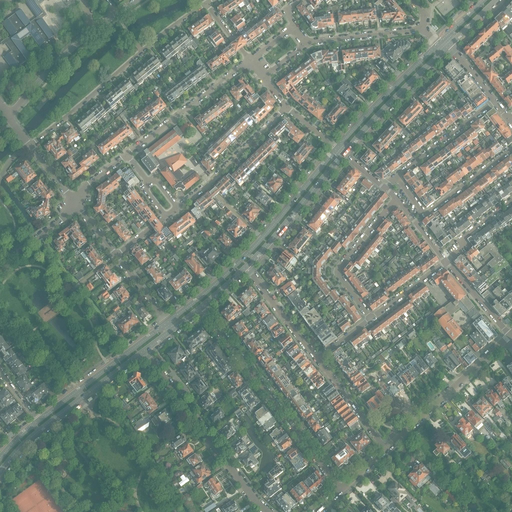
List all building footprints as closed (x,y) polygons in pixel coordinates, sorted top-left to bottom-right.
[(39,5),(46,0),(24,0),(37,18),(30,23),(21,10),(2,24),(11,37),(8,39),(8,38),(4,41),(12,52),(4,58),(13,71),(32,57),(20,41),(30,34),(40,47),(42,45),(44,49),(44,50),(51,51),(51,50),(55,47),(56,47),(57,41),(56,41),(53,37),(55,36),(55,35),(54,35),(42,19),(45,16),(46,14),(39,5)] [(233,9),(238,6),(233,0),(230,0),(230,1),(228,2),(233,9)] [(274,6),(278,4),(274,0),(268,0),(268,1),(272,7),(274,9),(276,8),(274,6)] [(315,7),(319,4),(315,0),(309,0),(309,1),(312,5),(310,6),(313,9),(313,10),(316,8),(315,7)] [(390,0),(386,3),(388,6),(389,7),(387,9),(387,10),(389,12),(391,10),(396,6),(397,5),(392,0),(390,0)] [(233,9),(228,2),(226,4),(225,4),(224,4),(223,5),(222,6),(228,13),(233,9)] [(377,6),(374,4),(373,4),(374,10),(368,11),(369,21),(370,21),(371,22),(373,21),(376,20),(376,19),(376,18),(375,17),(376,17),(376,16),(375,16),(375,14),(378,14),(377,6)] [(302,5),(301,5),(300,5),(297,7),(298,8),(297,9),(298,10),(299,12),(300,12),(303,17),(308,13),(310,11),(313,9),(310,6),(310,5),(307,7),(307,8),(305,9),(302,5)] [(339,10),(337,10),(337,5),(334,6),(334,7),(335,12),(337,12),(339,23),(339,24),(339,25),(342,24),(342,25),(344,25),(344,24),(345,24),(344,13),(340,14),(340,12),(340,11),(339,11),(339,10)] [(511,6),(511,5),(510,6),(506,10),(502,14),(509,22),(511,24),(511,6)] [(228,13),(222,6),(220,7),(219,7),(218,8),(218,9),(219,12),(218,12),(220,15),(221,14),(222,16),(226,14),(226,15),(228,13)] [(381,8),(377,6),(378,14),(381,14),(382,21),(390,20),(389,12),(387,10),(386,10),(387,13),(382,14),(381,8)] [(399,10),(396,6),(391,10),(394,13),(395,16),(396,15),(405,19),(405,18),(406,17),(405,16),(405,15),(400,9),(399,10)] [(276,8),(274,9),(272,7),(269,10),(277,20),(282,17),(276,8)] [(269,10),(268,9),(267,11),(269,13),(269,14),(266,16),(266,17),(272,24),(277,20),(269,10)] [(395,16),(394,13),(391,10),(389,12),(390,20),(392,20),(392,22),(394,21),(394,22),(402,21),(402,20),(404,20),(405,19),(396,15),(395,16)] [(308,13),(303,17),(307,21),(307,22),(309,24),(311,27),(315,24),(314,20),(313,20),(311,16),(313,15),(310,11),(309,12),(308,13)] [(509,22),(502,14),(494,21),(500,28),(502,31),(504,29),(509,24),(510,25),(511,24),(509,22)] [(233,26),(241,20),(237,15),(235,16),(230,20),(231,22),(230,23),(233,26)] [(211,18),(210,18),(208,16),(207,16),(206,17),(205,18),(203,19),(209,27),(214,23),(212,21),(213,21),(211,18)] [(267,28),(272,24),(266,17),(265,18),(261,21),(267,28)] [(204,30),(209,27),(203,19),(201,21),(201,20),(199,21),(199,22),(198,23),(204,30)] [(317,29),(321,29),(320,19),(314,20),(315,24),(311,27),(311,28),(312,30),(315,30),(317,30),(317,29)] [(241,20),(233,26),(235,29),(236,28),(238,30),(241,28),(245,25),(244,23),(243,23),(241,20)] [(262,33),(267,28),(261,21),(256,25),(262,33)] [(487,40),(500,28),(494,21),(493,21),(492,23),(492,24),(483,32),(482,31),(481,32),(481,34),(487,40)] [(201,33),(204,30),(198,23),(197,23),(196,24),(196,25),(193,26),(199,34),(201,33)] [(256,37),(262,33),(256,25),(251,29),(256,37)] [(194,37),(199,34),(193,26),(192,27),(191,27),(190,28),(189,29),(188,30),(194,37)] [(244,31),(251,41),(256,37),(251,29),(249,27),(244,31)] [(251,41),(244,31),(240,34),(242,36),(238,39),(244,46),(251,41)] [(208,37),(206,38),(211,43),(220,36),(218,33),(216,33),(215,32),(213,33),(211,34),(210,35),(208,37)] [(181,34),(178,36),(179,37),(178,37),(186,46),(187,48),(190,46),(191,47),(192,45),(195,49),(197,48),(197,47),(198,47),(197,46),(192,40),(190,37),(188,35),(186,37),(183,33),(181,35),(181,34)] [(474,53),(487,40),(481,34),(480,34),(479,35),(479,36),(470,44),(469,44),(468,45),(468,46),(474,53)] [(222,40),(223,39),(220,36),(211,43),(215,48),(221,43),(223,42),(222,40)] [(176,38),(173,40),(174,41),(181,50),(183,52),(187,48),(186,46),(178,37),(177,38),(176,39),(176,38)] [(233,43),(232,44),(234,46),(234,47),(236,49),(237,51),(238,51),(239,51),(239,50),(242,48),(242,47),(243,47),(244,46),(242,44),(240,42),(239,40),(238,39),(237,40),(233,43)] [(393,39),(391,41),(395,44),(394,45),(403,54),(403,53),(404,53),(411,47),(410,46),(412,44),(409,41),(407,43),(407,42),(406,41),(405,42),(404,42),(403,43),(402,42),(401,42),(400,43),(399,42),(398,43),(397,42),(393,39)] [(169,45),(176,54),(179,51),(181,54),(181,53),(183,52),(181,50),(174,41),(173,41),(172,42),(171,42),(169,44),(169,45)] [(232,44),(226,49),(232,57),(236,54),(236,53),(237,52),(238,51),(237,51),(236,49),(234,47),(234,46),(232,44)] [(172,57),(176,54),(169,45),(167,46),(164,48),(165,48),(164,48),(172,57)] [(403,54),(394,45),(391,47),(390,46),(389,46),(388,47),(399,58),(400,57),(403,54)] [(383,50),(382,50),(383,58),(387,62),(388,61),(389,62),(390,61),(393,63),(395,61),(396,61),(399,58),(388,47),(387,46),(383,50)] [(471,60),(472,60),(474,58),(472,55),(474,53),(468,46),(468,47),(467,47),(466,48),(466,49),(463,51),(465,53),(465,55),(466,56),(467,56),(469,58),(470,58),(471,60)] [(502,52),(503,53),(503,49),(502,49),(499,46),(494,50),(495,51),(498,55),(502,52)] [(504,49),(503,49),(503,53),(504,53),(507,56),(511,53),(511,52),(508,47),(504,49)] [(164,48),(164,49),(164,48),(161,50),(162,51),(160,52),(165,58),(162,60),(167,66),(170,64),(170,60),(169,59),(172,57),(164,48)] [(379,48),(377,48),(376,48),(373,48),(373,49),(372,49),(374,60),(374,58),(380,58),(380,59),(383,58),(382,54),(382,50),(379,51),(379,48)] [(227,61),(232,57),(226,49),(222,52),(220,50),(219,50),(223,55),(227,61)] [(499,57),(498,55),(495,51),(491,54),(495,60),(499,57)] [(321,52),(320,52),(319,52),(315,53),(317,58),(314,59),(317,66),(316,65),(322,62),(323,64),(325,63),(323,52),(321,52)] [(314,59),(317,58),(315,53),(312,55),(310,56),(311,56),(310,57),(311,58),(306,62),(313,72),(316,69),(317,70),(319,68),(317,66),(314,59)] [(492,63),(495,60),(491,54),(487,57),(489,61),(487,62),(490,66),(492,64),(492,63)] [(224,66),(229,62),(227,61),(223,55),(218,59),(217,57),(216,57),(223,64),(224,66)] [(152,58),(149,60),(150,60),(150,61),(157,69),(159,68),(160,69),(162,67),(163,68),(164,70),(167,68),(167,67),(167,66),(162,61),(161,61),(159,63),(154,57),(152,58)] [(220,67),(223,64),(216,57),(212,60),(217,68),(219,66),(220,67)] [(384,64),(387,62),(383,58),(380,59),(380,60),(382,61),(380,63),(379,62),(377,64),(378,65),(374,69),(377,72),(378,72),(381,70),(383,73),(384,71),(385,72),(387,70),(387,69),(388,68),(384,64)] [(477,66),(482,62),(479,58),(476,60),(474,58),(472,60),(473,61),(477,66)] [(147,63),(145,64),(152,73),(153,74),(155,73),(154,72),(157,70),(157,69),(150,61),(149,61),(149,60),(146,62),(147,63)] [(213,71),(217,68),(212,60),(207,64),(213,71)] [(198,68),(196,70),(202,79),(208,75),(203,69),(205,68),(205,67),(203,64),(203,65),(201,62),(200,61),(197,62),(197,63),(197,64),(197,65),(198,67),(197,67),(198,68)] [(308,75),(313,72),(306,62),(303,64),(304,65),(301,66),(308,75)] [(444,71),(453,80),(462,72),(453,62),(452,62),(444,69),(444,71)] [(480,70),(485,66),(482,62),(477,66),(480,70)] [(142,67),(140,68),(148,77),(152,73),(145,64),(145,65),(144,64),(142,66),(142,67)] [(303,79),(308,75),(301,66),(300,67),(296,70),(303,79)] [(364,76),(363,76),(372,84),(372,83),(374,83),(375,82),(375,80),(378,78),(372,72),(371,71),(373,69),(372,68),(368,66),(364,68),(368,71),(367,73),(368,74),(365,77),(364,76)] [(483,75),(489,70),(485,66),(480,70),(483,75)] [(140,68),(137,70),(138,70),(136,72),(143,81),(148,77),(140,68)] [(489,70),(483,75),(484,76),(485,77),(486,79),(494,73),(493,71),(492,70),(491,69),(489,70)] [(198,82),(202,79),(196,70),(191,74),(198,82)] [(298,83),(303,79),(296,70),(293,72),(294,72),(292,74),(298,83)] [(198,82),(191,74),(189,71),(185,75),(187,77),(193,86),(198,82)] [(136,72),(135,72),(133,74),(131,76),(136,82),(134,84),(138,89),(140,87),(139,85),(141,84),(144,82),(143,81),(136,72)] [(466,75),(462,72),(453,80),(451,82),(451,83),(453,85),(455,83),(456,83),(458,81),(466,75)] [(490,83),(497,77),(496,75),(494,73),(486,79),(488,81),(490,83)] [(294,86),(298,83),(292,74),(290,75),(290,74),(286,77),(293,86),(294,85),(294,86)] [(461,86),(469,80),(466,75),(458,81),(461,86)] [(507,84),(511,81),(507,75),(503,78),(507,84)] [(369,87),(372,84),(363,76),(361,79),(362,80),(359,83),(367,90),(369,88),(369,87)] [(189,89),(193,86),(187,77),(185,78),(182,81),(189,89)] [(294,85),(293,86),(286,77),(283,79),(284,80),(282,81),(290,92),(294,89),(292,87),(294,86),(294,85)] [(439,78),(436,81),(445,90),(448,87),(451,88),(451,87),(454,91),(455,91),(457,90),(457,89),(453,85),(451,83),(447,79),(446,80),(444,78),(443,79),(442,77),(440,78),(439,78)] [(239,86),(235,89),(240,95),(244,92),(243,91),(248,87),(247,87),(248,85),(246,83),(245,84),(242,79),(241,80),(240,79),(239,80),(239,81),(238,82),(239,83),(238,84),(239,86)] [(495,79),(490,83),(491,84),(493,87),(498,82),(495,79)] [(134,84),(132,86),(127,80),(124,82),(124,81),(122,83),(122,84),(129,93),(130,93),(132,91),(134,89),(136,91),(138,89),(134,84)] [(350,88),(345,83),(341,80),(339,81),(342,84),(341,84),(343,86),(338,92),(337,92),(337,93),(338,93),(345,99),(344,99),(347,102),(347,101),(351,105),(354,102),(355,103),(358,100),(352,94),(351,94),(350,93),(351,93),(348,90),(350,88)] [(470,80),(469,80),(461,86),(460,87),(465,93),(466,92),(474,86),(471,82),(471,81),(470,80)] [(184,93),(189,89),(182,81),(177,84),(184,93)] [(294,89),(290,92),(282,81),(277,85),(279,88),(278,88),(279,89),(278,89),(281,93),(282,92),(282,93),(282,92),(284,95),(288,92),(291,96),(296,92),(294,89)] [(353,87),(352,86),(348,81),(345,83),(350,88),(351,89),(353,87)] [(434,84),(433,86),(440,94),(445,90),(436,81),(434,83),(434,84)] [(496,91),(502,86),(498,82),(493,87),(496,91)] [(365,93),(367,90),(359,83),(354,88),(362,95),(363,93),(365,93)] [(125,96),(129,93),(122,84),(120,85),(117,87),(118,87),(117,88),(125,96)] [(173,85),(172,86),(171,84),(170,85),(173,88),(179,97),(184,93),(177,84),(174,87),(173,85)] [(166,87),(167,87),(165,85),(164,86),(168,92),(175,100),(179,97),(173,88),(170,90),(168,89),(166,87)] [(440,94),(433,86),(432,87),(430,87),(428,89),(428,90),(435,97),(438,94),(441,97),(442,96),(440,94)] [(476,87),(475,87),(474,86),(466,92),(469,96),(478,90),(477,90),(477,89),(476,87)] [(506,91),(505,91),(502,86),(496,91),(500,96),(502,94),(504,92),(506,91)] [(248,87),(243,91),(244,92),(246,94),(246,95),(244,97),(247,101),(254,96),(254,95),(252,93),(251,93),(250,92),(251,91),(250,91),(248,87)] [(120,100),(125,96),(117,88),(115,89),(112,91),(113,91),(113,92),(120,100)] [(235,89),(234,88),(231,90),(232,91),(231,91),(230,93),(237,101),(242,97),(241,97),(235,89)] [(295,92),(291,96),(294,99),(298,103),(305,94),(306,93),(308,91),(306,90),(302,95),(300,93),(298,90),(296,92),(295,92)] [(426,91),(423,93),(431,101),(434,99),(436,98),(435,97),(428,90),(427,91),(426,91)] [(481,94),(480,94),(478,90),(469,96),(469,97),(465,100),(468,103),(470,106),(483,96),(481,94)] [(115,104),(120,100),(113,92),(111,93),(110,93),(108,95),(115,104)] [(170,103),(175,100),(168,92),(166,93),(164,92),(162,93),(170,103)] [(269,95),(269,96),(267,93),(259,99),(260,99),(263,104),(271,97),(270,95),(270,96),(269,95)] [(429,103),(431,101),(423,93),(421,96),(421,97),(420,98),(421,100),(424,104),(425,104),(428,107),(426,109),(432,115),(434,117),(434,116),(436,115),(433,113),(433,112),(431,108),(431,107),(431,106),(429,104),(429,103)] [(309,98),(307,96),(305,94),(298,103),(303,107),(309,98)] [(506,99),(503,95),(502,94),(500,96),(508,107),(509,109),(511,107),(511,102),(509,99),(508,97),(506,99)] [(105,98),(104,99),(109,105),(106,107),(111,112),(113,115),(115,113),(111,109),(113,107),(116,105),(115,104),(108,95),(108,96),(107,95),(105,97),(105,98)] [(226,96),(224,98),(224,97),(220,100),(221,101),(227,109),(230,107),(230,108),(233,106),(233,105),(235,107),(236,107),(238,110),(239,109),(237,106),(232,99),(229,101),(228,99),(227,97),(226,97),(226,96)] [(259,99),(257,96),(255,97),(255,96),(254,96),(247,101),(244,103),(245,104),(246,106),(249,103),(251,106),(260,99),(259,99)] [(485,100),(483,96),(470,106),(474,110),(478,107),(485,102),(485,100)] [(272,99),(273,99),(271,97),(263,104),(266,107),(262,110),(266,114),(267,114),(269,112),(273,108),(271,106),(274,103),(272,100),(273,100),(272,99)] [(164,108),(166,107),(159,98),(157,100),(157,101),(155,103),(154,103),(161,112),(165,109),(164,108)] [(314,102),(310,99),(309,98),(303,107),(308,111),(314,102)] [(154,103),(155,103),(154,101),(149,104),(150,106),(150,107),(157,115),(161,112),(154,103)] [(221,101),(216,105),(225,116),(226,116),(224,114),(223,113),(226,111),(225,111),(227,109),(221,101)] [(314,102),(308,111),(313,115),(319,106),(321,105),(318,102),(317,102),(316,102),(315,101),(314,102)] [(417,104),(415,102),(414,104),(413,103),(410,106),(418,114),(419,114),(419,115),(423,110),(421,108),(417,104)] [(340,103),(340,104),(338,103),(336,105),(337,106),(335,108),(343,115),(345,113),(345,112),(347,110),(345,109),(346,108),(343,106),(342,106),(341,105),(342,104),(340,103)] [(467,103),(462,108),(468,115),(471,112),(472,112),(474,110),(470,106),(468,103),(467,103)] [(96,105),(93,107),(94,107),(94,108),(102,117),(104,115),(106,113),(107,115),(110,113),(111,112),(106,107),(105,108),(103,110),(98,104),(96,105)] [(224,117),(225,116),(216,105),(211,109),(217,117),(219,115),(220,116),(222,114),(223,115),(222,115),(224,117)] [(318,119),(324,111),(319,106),(313,115),(318,119)] [(416,117),(418,114),(410,106),(407,109),(408,110),(407,111),(415,119),(417,117),(416,117)] [(102,117),(94,108),(93,108),(93,107),(90,109),(91,110),(89,112),(97,120),(97,121),(98,121),(102,118),(102,117)] [(152,119),(157,115),(150,107),(145,110),(152,119)] [(343,115),(335,108),(334,108),(329,114),(337,121),(342,115),(343,115)] [(462,108),(458,111),(462,116),(464,118),(465,117),(468,115),(462,108)] [(215,119),(217,117),(211,109),(206,113),(215,124),(216,124),(214,122),(213,121),(215,119)] [(262,110),(261,112),(258,109),(254,114),(253,113),(260,121),(262,119),(262,118),(264,116),(264,117),(264,116),(265,116),(266,114),(262,110)] [(462,116),(458,111),(456,109),(452,113),(457,120),(462,116)] [(147,123),(152,119),(145,110),(142,112),(141,111),(139,112),(140,114),(147,123)] [(493,110),(484,117),(487,121),(496,114),(493,110)] [(89,112),(88,111),(86,113),(86,114),(84,115),(84,116),(84,115),(81,117),(82,118),(80,119),(88,129),(89,130),(91,128),(89,126),(97,120),(89,112)] [(324,111),(318,119),(321,121),(324,118),(324,117),(326,115),(323,113),(325,111),(324,111)] [(413,121),(415,119),(407,111),(405,113),(404,112),(402,115),(410,123),(412,120),(413,121)] [(147,123),(140,114),(139,112),(137,113),(137,114),(134,116),(135,118),(140,124),(142,127),(147,123)] [(215,124),(206,113),(201,117),(200,116),(197,118),(197,119),(194,120),(195,121),(196,121),(195,121),(197,123),(199,126),(197,128),(202,134),(206,131),(204,129),(208,126),(207,125),(209,123),(210,124),(212,122),(213,123),(212,123),(214,125),(215,124)] [(258,122),(260,121),(253,113),(249,117),(246,114),(248,117),(255,124),(258,122)] [(453,123),(457,120),(452,113),(448,116),(453,123)] [(120,116),(119,116),(125,123),(127,121),(122,114),(120,116)] [(255,124),(248,117),(246,114),(242,119),(247,124),(250,127),(252,124),(251,123),(253,122),(255,124)] [(338,122),(337,121),(329,114),(327,117),(325,119),(324,118),(324,119),(323,120),(326,122),(327,122),(327,121),(328,123),(329,123),(331,125),(331,124),(333,126),(335,124),(336,124),(338,122)] [(497,116),(498,116),(496,114),(487,121),(486,122),(488,124),(491,121),(492,123),(498,118),(497,116)] [(399,119),(398,120),(399,122),(403,126),(404,126),(405,128),(406,128),(404,130),(409,134),(410,136),(412,134),(406,128),(411,123),(410,123),(402,115),(399,118),(399,119)] [(448,126),(453,123),(448,116),(443,119),(448,126)] [(440,121),(438,122),(439,123),(440,124),(444,130),(448,126),(443,119),(441,117),(438,119),(440,121)] [(142,127),(140,124),(135,118),(132,120),(132,119),(130,120),(137,129),(139,128),(139,129),(142,127)] [(501,120),(499,120),(498,118),(492,123),(493,125),(491,126),(492,127),(487,130),(489,131),(493,128),(501,122),(501,120)] [(80,119),(80,120),(79,119),(77,121),(77,122),(75,123),(80,129),(78,131),(82,137),(85,135),(83,133),(85,131),(88,129),(80,119)] [(250,127),(247,124),(242,119),(237,123),(239,124),(244,130),(246,129),(247,130),(250,127)] [(482,125),(482,124),(479,120),(475,124),(480,131),(485,128),(484,127),(482,125)] [(288,123),(287,123),(285,121),(282,124),(281,123),(279,125),(282,129),(280,131),(281,133),(285,130),(290,134),(294,128),(288,123)] [(439,123),(438,124),(436,122),(433,124),(435,126),(440,133),(444,130),(439,123)] [(503,124),(503,122),(501,122),(493,128),(489,131),(490,133),(492,132),(492,131),(493,131),(496,128),(498,130),(504,125),(503,124)] [(178,129),(176,127),(172,130),(173,131),(150,149),(149,148),(143,153),(144,153),(145,154),(144,155),(143,156),(142,154),(142,155),(139,157),(142,160),(141,161),(150,174),(154,171),(157,168),(160,172),(173,188),(174,188),(173,189),(175,190),(176,191),(178,189),(179,189),(180,190),(182,192),(182,191),(183,191),(184,190),(185,189),(185,190),(199,179),(193,171),(181,180),(180,178),(183,176),(177,170),(185,164),(179,157),(160,163),(157,158),(181,140),(179,138),(183,135),(183,136),(193,128),(191,124),(190,123),(187,125),(188,126),(181,131),(179,128),(178,129)] [(244,130),(239,124),(237,123),(233,127),(241,135),(244,132),(243,131),(244,130)] [(389,128),(397,135),(400,132),(401,133),(402,132),(407,136),(409,134),(404,130),(402,127),(400,129),(399,128),(398,127),(399,127),(397,126),(396,125),(396,126),(394,124),(393,126),(391,125),(389,128)] [(440,133),(435,126),(433,124),(429,127),(430,129),(436,136),(440,133)] [(480,131),(475,124),(470,127),(472,129),(476,134),(480,131)] [(130,127),(129,128),(127,125),(122,129),(128,137),(131,135),(131,134),(133,133),(131,131),(132,130),(130,127)] [(280,131),(282,129),(279,125),(272,132),(277,137),(281,133),(280,131)] [(493,134),(491,135),(494,139),(495,137),(506,129),(507,127),(505,127),(504,125),(498,130),(496,132),(497,133),(494,136),(493,134)] [(76,129),(74,130),(71,127),(70,128),(69,127),(67,129),(67,130),(66,131),(74,140),(78,137),(80,139),(82,137),(78,131),(76,129)] [(238,138),(241,135),(233,127),(229,131),(236,138),(237,137),(238,138)] [(436,136),(430,129),(429,127),(426,129),(428,131),(427,132),(432,139),(436,136)] [(299,132),(298,131),(294,128),(290,134),(288,136),(293,140),(299,132)] [(387,131),(385,133),(393,140),(395,138),(394,138),(397,135),(389,128),(387,130),(387,131)] [(128,137),(122,129),(117,133),(123,141),(128,137)] [(477,136),(476,134),(472,129),(468,132),(473,139),(477,136)] [(509,130),(508,129),(506,129),(495,137),(494,139),(496,140),(502,135),(503,137),(510,132),(508,131),(509,130)] [(74,140),(66,131),(65,130),(63,132),(63,133),(62,134),(65,139),(69,144),(74,140)] [(234,140),(236,138),(229,131),(224,135),(232,143),(235,141),(234,140)] [(271,135),(268,137),(270,139),(275,144),(280,140),(277,137),(272,132),(270,134),(271,135)] [(304,136),(299,132),(293,140),(297,144),(299,142),(300,141),(300,140),(304,136)] [(427,143),(432,139),(427,132),(422,136),(427,143)] [(469,143),(473,139),(468,132),(463,136),(469,143)] [(511,133),(511,134),(510,132),(503,137),(505,139),(500,143),(499,144),(500,146),(511,135),(511,133)] [(118,144),(123,141),(117,133),(114,135),(112,133),(111,134),(118,144)] [(392,142),(394,141),(385,133),(384,135),(383,134),(381,137),(381,138),(389,145),(390,145),(389,144),(391,141),(392,142)] [(59,144),(65,139),(62,134),(58,137),(59,138),(55,141),(54,140),(53,140),(53,139),(44,146),(45,147),(44,148),(47,152),(49,151),(59,144)] [(113,148),(118,144),(111,134),(108,136),(110,138),(107,140),(113,148)] [(229,146),(232,143),(224,135),(220,140),(227,147),(228,145),(229,146)] [(511,135),(500,146),(503,150),(511,142),(511,135)] [(423,146),(427,143),(422,136),(418,139),(423,146)] [(466,145),(469,143),(463,136),(461,138),(459,139),(465,147),(467,146),(466,145)] [(278,147),(275,144),(268,137),(270,139),(267,141),(268,142),(266,144),(273,151),(278,147)] [(388,147),(389,145),(381,138),(380,139),(379,139),(376,142),(384,149),(387,146),(388,147)] [(418,149),(423,146),(418,139),(413,142),(418,149)] [(464,148),(465,147),(459,139),(458,140),(455,142),(460,149),(463,147),(464,148)] [(109,152),(113,148),(107,140),(102,144),(109,152)] [(226,148),(227,147),(220,140),(216,144),(224,152),(226,149),(226,148)] [(492,142),(490,143),(493,146),(498,153),(499,153),(501,152),(501,151),(502,150),(494,140),(492,142)] [(373,147),(375,148),(375,149),(375,150),(377,152),(378,152),(379,153),(378,155),(379,156),(381,158),(383,159),(385,157),(380,153),(384,149),(376,142),(374,144),(375,145),(373,147)] [(414,152),(418,149),(413,142),(409,145),(414,152)] [(458,151),(460,149),(455,142),(452,144),(452,145),(451,146),(457,154),(458,152),(458,151)] [(488,150),(484,144),(482,142),(480,144),(484,150),(489,157),(491,159),(492,158),(494,156),(489,149),(488,150)] [(305,143),(301,147),(301,148),(309,154),(310,155),(312,152),(311,151),(313,149),(311,148),(311,147),(310,146),(309,145),(308,145),(307,144),(305,143)] [(62,148),(59,144),(49,151),(53,156),(62,148)] [(106,155),(109,152),(102,144),(97,148),(100,150),(99,151),(101,154),(102,153),(103,155),(105,154),(106,155)] [(221,155),(224,152),(216,144),(213,146),(212,144),(210,146),(218,155),(220,154),(221,155)] [(269,156),(273,151),(266,144),(262,148),(269,156)] [(403,146),(402,146),(401,144),(399,145),(401,147),(404,151),(403,151),(404,152),(402,154),(407,161),(412,158),(410,155),(405,149),(403,146)] [(410,155),(414,152),(409,145),(405,149),(410,155)] [(457,154),(451,146),(451,145),(450,145),(451,146),(449,147),(449,146),(446,148),(451,155),(452,156),(455,154),(455,155),(457,154)] [(217,156),(218,155),(210,146),(208,148),(209,150),(207,152),(215,160),(218,157),(217,156)] [(494,156),(498,153),(493,146),(489,149),(494,156)] [(285,153),(289,148),(287,147),(279,155),(286,160),(288,158),(290,160),(291,159),(294,161),(294,162),(295,163),(296,163),(298,164),(300,165),(301,163),(303,163),(304,161),(304,160),(296,153),(295,154),(296,154),(294,157),(292,155),(291,155),(290,155),(289,155),(289,156),(285,153)] [(301,147),(296,153),(304,160),(309,154),(301,147)] [(56,160),(66,153),(62,148),(53,156),(56,160)] [(264,160),(269,156),(262,148),(257,152),(264,160)] [(447,158),(451,155),(446,148),(442,152),(447,158)] [(484,150),(483,151),(480,148),(478,149),(485,159),(486,158),(487,158),(489,157),(484,150)] [(71,157),(77,152),(75,149),(74,150),(68,155),(71,157)] [(485,159),(478,149),(477,151),(479,154),(477,155),(482,162),(485,161),(485,159)] [(94,153),(93,152),(92,150),(87,153),(87,154),(93,163),(99,159),(97,157),(95,153),(94,153)] [(206,151),(201,155),(204,157),(206,159),(213,167),(214,166),(213,165),(216,163),(214,161),(215,160),(207,152),(206,151)] [(373,152),(372,154),(369,151),(368,151),(367,153),(367,154),(365,156),(371,161),(372,162),(377,156),(373,152)] [(260,164),(264,160),(257,152),(253,156),(260,164)] [(443,161),(447,158),(442,152),(438,155),(443,161)] [(474,158),(472,160),(467,153),(465,155),(467,158),(475,167),(475,166),(477,167),(479,165),(474,158)] [(93,163),(87,154),(86,154),(87,155),(83,158),(90,167),(93,165),(92,164),(93,163)] [(403,164),(407,161),(402,154),(397,157),(403,164)] [(278,156),(277,157),(284,163),(286,160),(279,155),(279,156),(278,156)] [(439,165),(443,161),(438,155),(434,158),(439,165)] [(481,163),(482,162),(477,155),(474,158),(479,165),(481,164),(481,163)] [(258,166),(260,164),(253,156),(248,161),(256,168),(257,170),(259,168),(258,166)] [(372,162),(371,161),(365,156),(364,157),(363,157),(361,159),(361,160),(364,163),(363,164),(365,166),(366,164),(368,167),(372,162)] [(65,168),(73,162),(74,162),(71,157),(70,158),(70,157),(67,159),(64,162),(62,164),(65,168)] [(399,167),(403,164),(397,157),(394,160),(399,167)] [(88,169),(90,167),(83,158),(82,158),(83,160),(81,161),(82,163),(81,164),(80,165),(79,165),(81,168),(79,170),(77,172),(80,175),(84,173),(85,173),(86,173),(89,171),(88,170),(89,170),(88,169)] [(434,168),(439,165),(434,158),(429,161),(434,168)] [(466,163),(472,170),(474,169),(474,168),(475,167),(467,158),(466,159),(468,162),(466,163)] [(214,168),(213,167),(205,159),(201,163),(204,167),(202,169),(206,172),(208,170),(208,171),(210,169),(211,170),(214,168)] [(395,170),(399,167),(394,160),(390,163),(395,170)] [(252,173),(256,168),(248,161),(244,165),(252,173)] [(435,169),(434,168),(429,161),(425,165),(431,173),(435,169)] [(458,163),(457,164),(455,161),(454,162),(455,163),(457,166),(464,175),(465,175),(466,175),(468,173),(463,166),(461,167),(458,163)] [(511,171),(511,169),(506,161),(503,161),(503,162),(501,164),(506,170),(509,168),(511,172),(511,171)] [(25,163),(24,163),(24,162),(16,169),(17,170),(16,170),(17,172),(11,177),(13,179),(15,178),(19,174),(20,174),(29,167),(26,163),(25,163)] [(68,174),(77,167),(73,162),(65,168),(67,170),(66,171),(68,174)] [(390,163),(386,166),(391,173),(395,170),(390,163)] [(464,175),(457,166),(455,163),(451,166),(452,166),(453,165),(457,170),(456,172),(461,179),(463,177),(463,176),(464,175)] [(470,172),(472,170),(466,163),(463,166),(468,173),(470,172)] [(288,167),(288,166),(285,164),(280,170),(289,178),(290,177),(291,178),(292,176),(292,175),(294,172),(292,171),(292,170),(291,169),(290,168),(289,168),(288,167)] [(502,173),(506,170),(501,164),(497,166),(502,173)] [(247,177),(252,173),(244,165),(240,169),(247,177)] [(425,165),(420,169),(422,172),(426,176),(431,173),(425,165)] [(386,166),(381,170),(386,177),(391,173),(386,166)] [(33,172),(33,171),(29,167),(20,174),(23,179),(33,172)] [(79,170),(78,168),(77,167),(68,174),(69,176),(69,177),(68,178),(71,181),(72,180),(72,181),(80,175),(77,172),(79,170)] [(421,172),(419,169),(417,167),(403,178),(407,183),(415,177),(421,172)] [(113,178),(117,184),(121,180),(122,179),(123,180),(131,174),(129,171),(128,172),(125,169),(120,172),(114,176),(114,177),(113,178)] [(235,174),(243,181),(244,182),(248,178),(247,177),(240,169),(235,174)] [(351,172),(348,175),(356,182),(357,182),(358,183),(363,177),(358,173),(354,170),(353,169),(351,172)] [(501,178),(494,170),(492,169),(492,171),(490,172),(491,173),(495,178),(497,181),(498,180),(501,178)] [(377,173),(376,174),(382,180),(386,177),(381,170),(377,173)] [(441,173),(440,174),(442,176),(444,178),(445,180),(450,187),(452,185),(452,184),(453,183),(446,174),(445,172),(444,171),(441,173)] [(452,174),(451,175),(447,171),(445,172),(453,183),(454,183),(455,183),(457,181),(458,182),(458,181),(452,174)] [(36,175),(33,172),(23,179),(26,183),(22,186),(22,187),(19,189),(21,192),(25,189),(24,188),(25,188),(26,188),(25,188),(26,188),(29,186),(36,180),(34,178),(36,177),(35,176),(36,175)] [(418,178),(423,174),(421,172),(415,177),(407,183),(410,186),(411,188),(419,182),(416,179),(418,178)] [(460,180),(461,179),(456,172),(452,174),(458,181),(459,180),(460,180)] [(497,181),(495,178),(491,173),(487,176),(492,182),(493,182),(494,183),(497,181)] [(127,185),(135,179),(131,174),(123,180),(127,185)] [(238,185),(243,181),(235,174),(231,178),(236,183),(238,185)] [(226,177),(224,179),(231,186),(232,187),(236,183),(231,178),(229,175),(226,178),(226,177)] [(348,175),(344,180),(345,181),(353,188),(355,185),(354,184),(356,182),(348,175)] [(277,177),(275,176),(270,181),(280,189),(283,186),(282,186),(284,183),(278,178),(277,177)] [(488,185),(492,182),(487,176),(483,179),(488,185)] [(119,186),(113,178),(111,180),(110,179),(108,181),(108,182),(114,190),(119,186)] [(450,187),(445,180),(444,178),(442,179),(445,183),(443,184),(448,191),(449,191),(450,190),(450,189),(451,188),(450,187)] [(133,188),(139,183),(135,179),(127,185),(125,186),(127,189),(127,190),(124,192),(125,194),(126,193),(132,188),(133,188)] [(221,179),(219,182),(227,190),(227,191),(228,192),(229,193),(234,189),(232,187),(231,186),(224,179),(222,180),(221,179)] [(369,191),(373,185),(365,179),(361,185),(363,187),(360,190),(357,194),(358,195),(359,196),(360,196),(360,197),(363,193),(364,193),(366,190),(368,191),(369,191)] [(486,186),(488,185),(483,179),(482,180),(481,180),(481,182),(480,182),(488,192),(490,191),(486,186)] [(31,188),(28,190),(32,194),(34,193),(35,192),(43,186),(44,186),(40,181),(38,183),(38,182),(31,187),(31,188)] [(275,195),(280,189),(270,181),(267,184),(266,183),(264,185),(267,188),(267,189),(269,190),(268,191),(270,193),(271,191),(275,195)] [(351,190),(353,188),(345,181),(344,182),(344,181),(341,185),(341,184),(340,185),(341,185),(348,191),(350,189),(351,190)] [(114,190),(108,182),(107,182),(105,183),(105,184),(103,186),(109,194),(114,190)] [(214,190),(212,191),(217,196),(218,194),(220,193),(222,195),(224,193),(225,194),(228,192),(227,191),(227,190),(219,182),(216,185),(217,186),(215,188),(214,188),(215,189),(214,189),(214,190)] [(422,186),(419,182),(411,188),(412,189),(414,192),(421,187),(422,186)] [(441,182),(438,184),(439,187),(445,193),(448,191),(443,184),(441,182)] [(488,192),(480,182),(478,182),(478,183),(476,184),(481,191),(484,189),(487,193),(488,192)] [(418,195),(431,186),(430,184),(426,187),(426,186),(423,189),(421,187),(414,192),(416,194),(418,194),(418,195)] [(445,193),(439,187),(437,184),(434,187),(436,190),(435,190),(440,197),(442,196),(444,195),(444,194),(445,193)] [(481,191),(476,184),(472,187),(477,193),(478,193),(479,195),(481,197),(483,196),(480,192),(481,191)] [(348,191),(341,185),(340,185),(337,188),(338,189),(337,190),(338,191),(337,193),(343,199),(347,201),(348,202),(352,205),(353,204),(349,201),(350,200),(346,197),(347,195),(346,194),(348,191)] [(388,197),(381,192),(373,185),(369,191),(373,195),(377,191),(378,193),(375,197),(380,200),(383,203),(388,197)] [(43,186),(35,192),(36,193),(39,197),(40,196),(48,190),(46,187),(45,188),(43,186)] [(106,196),(109,194),(103,186),(102,187),(101,187),(100,186),(97,189),(97,190),(96,190),(99,194),(101,193),(104,196),(106,196)] [(428,190),(432,187),(431,186),(418,195),(419,196),(418,197),(420,199),(427,194),(425,192),(428,190)] [(504,187),(502,188),(501,186),(499,188),(506,197),(508,196),(507,196),(509,194),(504,187)] [(476,194),(477,193),(472,187),(469,190),(473,196),(476,194)] [(136,193),(133,188),(132,188),(126,193),(125,194),(124,195),(123,195),(121,197),(122,197),(125,202),(127,200),(128,200),(136,193)] [(504,199),(506,197),(499,188),(497,189),(499,191),(497,193),(502,200),(504,198),(504,199)] [(48,190),(40,196),(43,200),(45,201),(50,197),(52,199),(52,198),(53,198),(54,197),(53,196),(54,195),(51,191),(50,192),(49,191),(49,192),(48,190)] [(472,197),(473,196),(469,190),(467,191),(466,191),(465,193),(473,203),(476,202),(472,197)] [(209,193),(208,194),(208,195),(214,202),(215,202),(216,204),(217,203),(218,204),(223,208),(224,206),(220,202),(215,197),(217,196),(212,191),(211,193),(210,193),(209,194),(209,193)] [(436,193),(435,191),(428,196),(427,194),(420,199),(421,201),(423,201),(424,202),(431,197),(434,194),(436,193)] [(502,200),(497,193),(497,192),(493,195),(499,203),(501,202),(500,201),(502,200)] [(106,196),(104,196),(101,193),(99,194),(98,205),(97,206),(97,207),(98,208),(103,204),(105,205),(110,201),(109,200),(105,203),(106,196)] [(138,197),(139,196),(136,193),(128,200),(131,205),(139,198),(138,197)] [(270,201),(271,201),(261,193),(256,199),(258,200),(258,201),(259,202),(265,207),(266,206),(267,206),(267,205),(268,204),(269,204),(268,203),(269,203),(270,203),(270,201)] [(330,199),(339,206),(340,204),(343,201),(342,201),(343,199),(337,193),(335,195),(334,194),(333,194),(332,194),(331,196),(332,197),(330,199)] [(473,203),(465,193),(463,193),(463,194),(461,196),(466,202),(468,201),(471,205),(473,203)] [(208,195),(208,194),(206,196),(205,194),(202,197),(209,206),(211,208),(216,204),(215,202),(214,202),(208,195)] [(498,204),(499,203),(493,195),(490,197),(496,204),(498,203),(498,204)] [(372,198),(370,196),(369,198),(381,207),(384,203),(380,200),(377,199),(376,201),(372,198)] [(465,203),(466,202),(461,196),(458,198),(463,205),(464,207),(465,207),(466,209),(467,208),(468,207),(465,203)] [(45,201),(43,200),(43,205),(42,206),(45,211),(49,211),(50,206),(51,206),(51,202),(50,202),(51,200),(52,199),(50,197),(45,201)] [(204,210),(209,206),(202,197),(198,199),(199,200),(198,202),(204,210)] [(435,201),(433,198),(432,198),(431,197),(424,202),(424,203),(424,205),(426,208),(435,201)] [(494,206),(496,204),(490,197),(489,198),(487,199),(493,207),(494,206)] [(141,199),(140,200),(139,198),(131,205),(135,209),(144,202),(141,199)] [(377,211),(381,207),(369,198),(367,199),(370,201),(373,204),(371,206),(377,211)] [(464,207),(463,205),(458,198),(454,201),(458,206),(461,210),(464,207)] [(337,208),(339,206),(330,199),(328,201),(327,200),(326,202),(326,203),(334,210),(336,207),(337,208)] [(492,208),(493,207),(487,199),(484,202),(489,209),(491,208),(492,208)] [(454,201),(453,200),(452,200),(452,201),(450,201),(450,203),(458,215),(460,213),(456,208),(458,206),(454,201)] [(489,209),(484,202),(482,200),(479,203),(481,204),(487,212),(488,211),(489,209)] [(146,207),(146,206),(144,202),(135,209),(139,214),(147,208),(146,207)] [(196,204),(194,206),(195,208),(202,217),(205,214),(203,212),(204,210),(198,202),(196,203),(196,204)] [(252,205),(251,204),(249,202),(244,207),(245,208),(247,210),(256,218),(258,215),(261,213),(257,210),(257,209),(257,208),(256,206),(255,207),(255,206),(253,205),(252,205)] [(326,203),(326,204),(325,203),(324,205),(324,206),(322,208),(331,215),(333,213),(332,212),(334,210),(326,203)] [(366,205),(365,205),(363,203),(362,205),(373,215),(377,211),(371,206),(369,208),(366,205)] [(458,215),(450,203),(447,203),(447,204),(446,205),(451,212),(452,211),(454,213),(456,216),(458,215)] [(105,205),(103,204),(98,208),(97,207),(94,209),(95,209),(94,210),(96,213),(97,213),(98,213),(100,215),(107,209),(105,205)] [(485,213),(487,212),(481,204),(478,207),(483,214),(485,213)] [(370,218),(373,215),(362,205),(361,207),(363,208),(362,209),(366,212),(364,213),(370,218)] [(448,214),(451,212),(446,205),(444,207),(443,207),(442,209),(448,217),(450,219),(451,220),(453,219),(448,214)] [(36,208),(35,209),(36,208),(43,218),(43,217),(44,216),(45,217),(46,217),(49,215),(49,214),(50,213),(49,213),(49,212),(49,211),(45,211),(42,206),(38,209),(37,207),(36,208)] [(35,209),(32,210),(30,207),(25,211),(31,218),(33,216),(35,218),(37,220),(39,219),(39,220),(43,218),(36,208),(35,209)] [(481,216),(483,214),(478,207),(474,209),(481,217),(481,216)] [(113,209),(111,211),(109,208),(107,209),(100,215),(102,217),(103,217),(105,219),(114,211),(113,209)] [(149,209),(148,210),(147,208),(139,214),(143,219),(152,212),(149,209)] [(193,211),(189,215),(192,219),(194,221),(196,219),(197,220),(202,217),(195,208),(192,210),(193,211)] [(329,218),(331,215),(322,208),(321,210),(320,210),(318,211),(319,212),(319,213),(327,219),(328,217),(329,218)] [(401,212),(399,210),(398,208),(394,210),(391,213),(393,216),(391,218),(392,219),(401,212)] [(448,217),(442,209),(440,209),(438,210),(441,214),(443,217),(445,220),(448,217)] [(479,218),(481,217),(474,209),(471,212),(477,219),(478,218),(479,218)] [(254,220),(256,218),(247,210),(242,216),(245,218),(244,218),(247,221),(248,221),(251,224),(254,221),(254,220)] [(436,218),(439,216),(441,214),(438,210),(437,211),(432,215),(422,223),(425,226),(426,225),(436,218)] [(120,218),(118,216),(114,211),(105,219),(108,223),(114,219),(116,221),(120,218)] [(223,216),(226,219),(227,219),(228,218),(227,217),(227,216),(228,216),(231,213),(229,211),(224,216),(223,216)] [(359,213),(357,211),(355,213),(367,222),(370,218),(364,213),(363,215),(359,213)] [(153,216),(154,216),(152,212),(143,219),(145,223),(147,221),(148,223),(150,223),(154,220),(155,218),(155,217),(154,218),(153,216)] [(319,213),(318,213),(317,212),(316,214),(317,215),(315,217),(324,224),(326,222),(325,221),(327,219),(319,213)] [(397,221),(404,216),(401,212),(392,219),(392,220),(395,218),(397,221)] [(475,220),(477,219),(471,212),(468,214),(474,222),(475,221),(475,220)] [(509,214),(508,213),(507,212),(503,215),(509,222),(511,220),(508,215),(509,214)] [(364,226),(367,222),(355,213),(354,215),(356,216),(356,217),(359,219),(358,221),(364,226)] [(473,223),(474,222),(468,214),(465,217),(466,219),(471,225),(472,225),(471,223),(472,222),(473,223)] [(195,223),(192,219),(189,215),(184,218),(191,227),(195,223)] [(503,215),(499,218),(501,220),(502,220),(506,224),(507,226),(510,223),(509,222),(503,215)] [(399,225),(407,219),(404,216),(397,221),(399,224),(398,225),(398,224),(394,227),(397,230),(399,228),(398,226),(399,226),(399,225)] [(322,227),(324,224),(315,217),(313,219),(312,219),(311,220),(311,221),(311,222),(319,228),(321,226),(322,227)] [(118,223),(112,227),(114,229),(113,230),(115,233),(123,227),(125,226),(121,221),(123,220),(121,218),(120,218),(116,221),(118,223)] [(161,227),(155,218),(154,220),(150,223),(148,223),(155,232),(156,230),(158,228),(160,227),(161,227)] [(186,230),(191,227),(184,218),(182,220),(181,219),(178,221),(186,230)] [(390,227),(394,222),(389,218),(387,220),(386,220),(383,224),(392,231),(393,229),(390,227)] [(438,222),(437,220),(436,218),(426,225),(428,227),(429,229),(438,222)] [(466,219),(464,220),(463,218),(461,219),(468,228),(470,227),(469,226),(471,225),(466,219)] [(499,218),(497,220),(502,227),(503,228),(507,226),(506,224),(502,220),(501,220),(499,218)] [(353,220),(353,221),(350,219),(349,221),(361,230),(364,226),(358,221),(356,223),(353,220)] [(407,226),(410,224),(407,219),(399,225),(399,226),(401,226),(404,230),(408,227),(407,226)] [(465,231),(468,228),(461,219),(459,221),(461,223),(459,224),(464,231),(465,231)] [(241,222),(241,223),(238,220),(233,225),(242,234),(244,232),(244,230),(246,228),(242,224),(243,224),(241,222)] [(451,220),(448,222),(452,226),(453,228),(452,229),(457,236),(461,234),(454,225),(451,220)] [(497,220),(494,222),(496,224),(496,225),(499,229),(500,231),(503,228),(502,227),(497,220)] [(176,225),(175,226),(181,234),(183,236),(187,232),(186,230),(178,221),(175,224),(176,225)] [(358,233),(361,230),(349,221),(348,222),(350,224),(353,227),(352,229),(358,233)] [(311,222),(310,222),(309,223),(309,224),(307,226),(310,228),(308,230),(315,236),(316,235),(316,234),(318,231),(317,230),(319,228),(311,222)] [(441,225),(440,224),(438,222),(429,229),(431,231),(432,232),(441,225)] [(494,222),(491,224),(496,231),(498,233),(500,231),(499,229),(496,225),(496,224),(494,222)] [(459,224),(457,225),(456,223),(454,225),(461,234),(464,231),(459,224)] [(75,224),(67,230),(70,233),(71,233),(73,236),(79,231),(79,230),(78,229),(79,228),(79,227),(77,224),(76,224),(75,224)] [(391,233),(392,231),(383,224),(380,227),(386,232),(387,230),(391,233)] [(441,225),(432,232),(433,234),(434,234),(435,236),(441,231),(443,229),(442,227),(444,226),(443,224),(441,226),(441,225)] [(488,227),(487,227),(489,230),(490,229),(493,234),(494,235),(498,233),(496,231),(491,224),(488,227)] [(240,236),(242,234),(233,225),(228,231),(231,233),(230,234),(232,236),(232,235),(236,238),(238,236),(240,236)] [(123,227),(115,233),(117,235),(119,235),(120,237),(119,237),(119,238),(128,231),(128,230),(125,226),(123,227)] [(162,227),(162,226),(161,227),(160,227),(158,228),(167,239),(167,240),(168,242),(173,238),(174,239),(176,237),(170,229),(168,231),(166,229),(166,230),(164,228),(163,229),(162,227)] [(177,238),(181,234),(175,226),(170,229),(176,237),(177,238)] [(347,228),(347,229),(345,227),(343,228),(355,238),(358,234),(358,233),(352,229),(351,231),(347,228)] [(384,234),(386,232),(380,227),(377,231),(379,233),(379,234),(379,233),(382,236),(386,239),(387,237),(384,234)] [(403,238),(411,231),(409,228),(408,227),(404,230),(403,232),(404,233),(404,234),(402,236),(403,238)] [(490,229),(489,230),(487,227),(484,229),(491,238),(492,239),(494,238),(492,236),(492,237),(491,235),(493,234),(490,229)] [(167,239),(158,228),(156,230),(155,232),(157,234),(155,235),(162,244),(163,245),(165,244),(164,242),(167,240),(167,239)] [(352,242),(355,238),(343,228),(342,230),(344,232),(348,235),(346,237),(351,241),(352,242)] [(206,229),(203,232),(209,238),(212,235),(208,231),(206,229)] [(450,230),(449,231),(452,234),(449,236),(452,240),(455,238),(457,237),(457,236),(452,229),(451,229),(450,230)] [(492,239),(491,238),(484,229),(482,231),(484,234),(483,235),(489,243),(493,241),(492,239)] [(59,238),(58,238),(65,247),(65,246),(64,245),(66,243),(65,243),(68,240),(65,237),(70,233),(67,230),(64,232),(64,233),(63,232),(59,234),(60,235),(59,236),(60,237),(59,238)] [(73,236),(70,238),(74,243),(73,243),(74,243),(82,237),(81,235),(82,234),(79,230),(79,231),(73,236)] [(302,231),(299,234),(300,235),(307,241),(309,239),(311,240),(312,238),(313,239),(315,236),(308,230),(307,232),(306,232),(304,230),(303,231),(302,231)] [(129,235),(131,234),(128,231),(119,238),(122,241),(123,240),(125,242),(127,240),(127,241),(129,239),(131,237),(129,235)] [(408,239),(414,235),(411,231),(403,238),(404,240),(407,238),(408,239)] [(445,231),(443,233),(441,231),(435,236),(437,238),(436,238),(437,240),(446,233),(445,231)] [(483,235),(484,234),(482,231),(478,234),(483,241),(484,241),(487,245),(489,243),(483,235)] [(209,238),(203,232),(202,232),(200,234),(206,240),(209,238)] [(378,234),(375,238),(381,243),(382,242),(385,244),(387,242),(381,237),(382,237),(382,236),(379,233),(379,234),(379,233),(378,234)] [(446,233),(437,240),(439,242),(439,241),(440,243),(449,236),(448,235),(446,233)] [(341,236),(338,234),(337,236),(348,245),(351,241),(346,237),(345,236),(344,238),(341,236)] [(481,243),(483,241),(478,234),(475,237),(477,239),(481,243)] [(163,245),(162,244),(155,235),(151,239),(150,238),(148,240),(151,244),(153,242),(157,247),(158,247),(160,250),(162,253),(165,251),(163,249),(163,250),(160,247),(163,245)] [(223,235),(217,241),(226,249),(227,250),(227,249),(228,250),(230,247),(231,246),(230,245),(232,243),(228,240),(227,238),(223,235)] [(305,244),(307,241),(300,235),(297,239),(297,240),(305,247),(307,245),(305,244)] [(409,246),(417,239),(414,235),(408,239),(411,242),(408,244),(409,246)] [(345,249),(348,245),(337,236),(335,237),(337,239),(335,241),(336,242),(339,244),(342,247),(345,249)] [(441,248),(452,240),(449,236),(440,243),(438,245),(441,248)] [(85,242),(86,241),(82,237),(74,243),(78,249),(73,253),(75,255),(80,251),(78,249),(80,247),(84,245),(86,243),(85,242)] [(478,247),(472,239),(471,237),(467,240),(473,248),(474,249),(476,247),(477,248),(478,247)] [(477,239),(475,237),(472,239),(478,247),(480,246),(479,245),(481,243),(477,239)] [(60,251),(65,247),(58,238),(55,241),(56,242),(54,243),(55,245),(56,246),(54,248),(58,254),(61,252),(60,251)] [(379,245),(381,243),(375,238),(372,242),(381,250),(382,248),(379,245)] [(331,241),(329,239),(328,241),(339,250),(342,247),(339,244),(336,242),(335,244),(331,241)] [(416,246),(420,242),(417,239),(409,246),(410,248),(413,245),(415,248),(416,246)] [(303,249),(305,247),(297,240),(296,241),(295,240),(292,244),(300,250),(302,248),(303,249)] [(417,252),(426,245),(422,240),(420,242),(416,246),(418,248),(415,250),(417,252)] [(336,254),(339,250),(328,241),(326,242),(328,244),(328,245),(332,247),(330,249),(333,252),(336,254)] [(372,242),(368,246),(374,251),(377,254),(381,250),(372,242)] [(489,244),(485,248),(489,253),(490,253),(491,254),(497,249),(494,245),(492,242),(490,244),(489,245),(489,244)] [(289,248),(288,249),(292,252),(290,254),(294,257),(295,258),(297,256),(297,257),(300,254),(298,252),(300,250),(292,244),(289,247),(289,248)] [(131,250),(132,252),(131,253),(134,256),(135,256),(141,250),(143,249),(140,246),(139,247),(138,247),(137,245),(134,247),(133,248),(131,250)] [(322,247),(320,245),(318,247),(330,256),(333,252),(330,249),(327,247),(326,249),(322,247)] [(426,251),(429,249),(426,245),(417,252),(418,254),(421,252),(423,254),(423,253),(425,252),(426,251)] [(216,249),(215,249),(213,246),(207,252),(215,260),(216,259),(219,257),(219,256),(221,254),(216,249)] [(373,253),(374,251),(368,246),(365,250),(374,257),(376,255),(373,253)] [(92,248),(91,248),(90,247),(85,251),(83,249),(80,251),(75,255),(77,258),(80,255),(85,260),(87,258),(94,252),(93,251),(94,249),(92,248)] [(196,256),(198,254),(192,247),(190,249),(196,256)] [(327,260),(330,256),(318,247),(317,248),(319,250),(322,253),(321,255),(327,260)] [(473,248),(464,255),(466,257),(471,263),(477,270),(482,266),(480,264),(477,260),(475,258),(477,256),(479,258),(479,257),(481,256),(482,255),(479,252),(478,253),(474,249),(473,248)] [(193,258),(196,256),(190,249),(188,251),(191,255),(189,257),(190,258),(187,260),(186,259),(184,261),(191,268),(190,269),(195,274),(195,273),(197,276),(199,275),(200,275),(200,274),(204,271),(193,258)] [(137,261),(145,255),(141,250),(135,256),(136,257),(135,258),(137,261)] [(373,259),(374,257),(365,250),(361,254),(368,259),(370,257),(373,259)] [(289,255),(286,251),(281,257),(292,266),(296,260),(293,258),(289,255)] [(96,254),(95,253),(94,252),(87,258),(91,263),(99,258),(98,257),(99,256),(97,254),(96,254)] [(215,261),(215,260),(207,252),(202,256),(204,258),(202,260),(208,266),(210,264),(211,265),(210,265),(211,265),(214,262),(215,261)] [(499,252),(493,257),(494,258),(494,259),(498,264),(504,260),(502,257),(499,252)] [(145,255),(137,261),(139,263),(140,263),(142,265),(148,260),(149,261),(152,259),(147,254),(145,255)] [(367,260),(368,259),(361,254),(361,255),(358,259),(366,266),(368,265),(365,262),(367,260)] [(325,262),(327,260),(321,255),(318,258),(318,257),(315,260),(318,262),(319,260),(323,263),(324,262),(325,262)] [(431,267),(434,265),(427,255),(426,256),(428,259),(425,261),(431,267)] [(433,255),(430,257),(428,255),(427,255),(434,265),(438,261),(433,255)] [(461,257),(454,262),(454,263),(454,264),(456,267),(458,269),(460,272),(461,271),(461,272),(468,266),(463,260),(466,257),(464,255),(461,257)] [(281,257),(277,262),(284,269),(287,271),(292,266),(281,257)] [(99,258),(91,263),(89,265),(93,270),(95,269),(103,263),(102,262),(103,261),(101,259),(100,259),(99,258)] [(365,268),(366,266),(358,259),(354,263),(353,264),(355,266),(356,265),(360,268),(362,266),(365,268)] [(478,290),(481,294),(486,290),(499,279),(500,272),(504,269),(507,273),(508,272),(511,276),(511,275),(511,271),(504,260),(498,264),(495,266),(492,269),(495,274),(477,290),(478,290)] [(427,270),(431,267),(425,261),(422,263),(421,262),(420,262),(427,270)] [(410,266),(410,267),(416,275),(420,272),(420,271),(415,265),(412,262),(409,264),(410,266)] [(423,274),(427,270),(420,262),(419,263),(420,265),(418,267),(423,274)] [(351,263),(347,267),(351,271),(354,267),(359,271),(361,269),(360,268),(356,265),(355,266),(353,264),(351,263)] [(146,269),(145,270),(146,272),(147,274),(148,274),(149,275),(150,274),(157,268),(154,264),(153,264),(148,268),(148,267),(146,269)] [(274,265),(267,273),(272,280),(281,274),(282,273),(285,271),(280,266),(278,265),(275,267),(274,265)] [(469,281),(476,274),(475,273),(468,266),(461,272),(461,273),(463,274),(467,279),(469,281)] [(476,274),(469,281),(470,281),(469,282),(471,284),(472,286),(481,278),(490,270),(489,270),(486,266),(476,274)] [(108,270),(109,269),(107,267),(106,267),(97,274),(100,279),(102,278),(110,272),(109,272),(108,271),(108,270)] [(350,272),(351,271),(347,267),(343,272),(346,276),(350,272)] [(412,278),(416,275),(410,267),(409,267),(410,269),(407,271),(412,278)] [(150,274),(149,275),(151,277),(153,279),(152,279),(161,273),(157,268),(150,274)] [(495,274),(492,269),(491,268),(489,270),(490,270),(481,278),(472,286),(476,290),(477,290),(495,274)] [(427,320),(429,323),(435,318),(437,321),(437,322),(453,342),(463,333),(460,329),(450,317),(460,309),(463,312),(466,315),(467,314),(473,321),(464,327),(466,330),(467,330),(473,325),(488,344),(489,345),(492,342),(492,343),(494,341),(497,338),(498,338),(498,337),(497,338),(489,327),(474,309),(474,308),(469,301),(468,302),(465,298),(466,298),(465,297),(466,296),(466,295),(465,295),(464,294),(463,293),(449,276),(450,276),(447,273),(444,269),(438,274),(429,281),(433,286),(434,286),(436,285),(436,286),(437,285),(437,286),(441,283),(455,299),(435,315),(434,314),(426,320),(427,320)] [(187,274),(188,273),(186,271),(180,275),(187,283),(189,284),(190,282),(190,281),(192,279),(187,274)] [(408,281),(412,278),(407,271),(404,274),(402,272),(402,273),(408,281)] [(111,272),(110,272),(102,278),(104,281),(103,281),(105,284),(114,277),(112,277),(112,276),(112,275),(113,274),(111,272)] [(170,273),(166,276),(162,272),(161,273),(152,279),(153,280),(153,281),(155,285),(158,283),(159,282),(162,280),(163,280),(163,279),(165,277),(166,280),(172,275),(170,273)] [(354,274),(352,275),(350,272),(346,276),(350,282),(357,277),(354,274)] [(281,274),(272,280),(277,286),(278,286),(286,280),(283,276),(284,275),(283,274),(282,273),(281,274)] [(404,284),(408,281),(402,273),(401,274),(402,275),(399,277),(404,284)] [(176,276),(174,278),(175,279),(181,287),(187,283),(180,275),(177,278),(176,276)] [(353,286),(366,277),(364,275),(358,280),(357,277),(350,282),(353,286)] [(115,277),(114,277),(105,284),(104,285),(106,287),(105,288),(107,290),(118,282),(116,280),(116,279),(115,277)] [(361,283),(367,279),(366,277),(353,286),(356,290),(363,285),(361,283)] [(400,287),(404,284),(399,277),(396,280),(395,278),(394,279),(400,287)] [(182,288),(181,287),(175,279),(170,284),(172,286),(177,292),(178,290),(180,291),(182,289),(182,288)] [(396,290),(400,287),(394,279),(393,279),(394,281),(391,283),(396,290)] [(324,282),(323,282),(322,280),(318,283),(317,281),(315,283),(317,286),(318,286),(320,288),(326,284),(324,282)] [(283,288),(281,289),(282,290),(284,294),(284,295),(286,297),(287,297),(296,290),(293,287),(296,284),(294,281),(291,283),(286,286),(285,286),(286,286),(284,287),(283,288)] [(492,287),(492,288),(494,291),(500,297),(503,301),(510,309),(511,307),(511,306),(511,301),(507,294),(506,292),(504,290),(501,293),(497,289),(501,285),(502,284),(501,283),(500,281),(498,282),(498,283),(492,287)] [(167,286),(166,284),(164,282),(161,284),(163,285),(161,287),(162,289),(158,292),(165,302),(172,297),(170,294),(166,290),(167,290),(165,287),(167,286)] [(359,294),(372,285),(370,283),(364,288),(363,285),(356,290),(359,294)] [(392,293),(396,290),(391,283),(388,285),(387,284),(386,285),(392,293)] [(316,298),(329,288),(326,284),(320,288),(322,291),(318,293),(318,294),(315,296),(316,298)] [(367,291),(373,287),(372,285),(359,294),(363,298),(365,296),(367,295),(368,294),(369,294),(367,291)] [(388,296),(392,293),(386,285),(385,286),(386,287),(383,289),(388,296),(387,296),(388,296)] [(427,292),(429,291),(424,285),(420,288),(427,297),(429,296),(427,293),(427,292)] [(123,287),(122,288),(122,287),(112,295),(116,300),(117,299),(126,292),(124,292),(124,291),(124,290),(125,289),(123,287)] [(246,290),(243,293),(251,301),(253,299),(254,299),(257,297),(250,288),(247,291),(246,290)] [(317,297),(316,298),(317,299),(320,298),(320,297),(324,294),(326,297),(328,295),(332,292),(329,288),(317,297)] [(416,291),(421,297),(423,296),(425,299),(427,297),(420,288),(416,291)] [(503,301),(494,291),(492,288),(487,292),(492,298),(496,302),(506,314),(508,312),(507,311),(510,309),(503,301)] [(326,303),(338,294),(335,290),(332,292),(328,295),(330,297),(327,300),(325,302),(326,303)] [(419,299),(421,297),(416,291),(412,294),(419,303),(421,302),(419,299)] [(128,295),(129,294),(127,292),(126,293),(126,292),(117,299),(121,304),(130,297),(128,295)] [(297,297),(299,295),(296,292),(288,298),(288,299),(287,300),(289,301),(290,301),(292,304),(299,299),(297,297)] [(496,302),(492,298),(487,292),(483,296),(482,297),(500,318),(502,317),(506,314),(496,302)] [(241,296),(238,298),(241,301),(242,302),(243,304),(246,307),(248,309),(251,306),(249,304),(251,302),(251,301),(243,293),(240,295),(241,296)] [(387,296),(387,297),(384,293),(380,295),(379,294),(385,302),(389,299),(387,297),(387,296)] [(338,300),(341,298),(338,294),(326,303),(327,305),(329,303),(330,303),(333,301),(335,303),(338,300)] [(381,305),(385,302),(379,294),(378,295),(379,296),(376,299),(381,305)] [(418,305),(419,303),(412,294),(408,297),(413,303),(415,302),(418,305)] [(334,309),(347,299),(344,296),(341,298),(338,300),(339,303),(336,305),(336,306),(334,307),(334,309)] [(302,303),(299,299),(292,304),(296,308),(302,303)] [(347,299),(334,309),(336,310),(338,309),(342,306),(344,308),(350,304),(347,299)] [(373,311),(377,308),(370,299),(369,300),(371,302),(367,305),(373,311)] [(377,308),(381,305),(376,299),(373,301),(371,299),(370,299),(377,308)] [(414,307),(409,301),(405,304),(412,313),(414,312),(411,309),(414,307)] [(305,305),(306,305),(304,302),(302,303),(296,308),(296,309),(295,310),(296,311),(297,311),(299,314),(307,308),(307,307),(305,305)] [(343,315),(354,307),(351,303),(350,304),(344,308),(346,310),(341,314),(343,315)] [(229,305),(226,308),(234,316),(236,314),(237,315),(240,312),(237,309),(236,308),(235,306),(232,304),(229,306),(229,305)] [(250,313),(250,314),(251,315),(254,313),(254,314),(255,313),(256,312),(259,315),(267,309),(266,309),(266,308),(265,306),(264,306),(263,304),(261,305),(258,307),(257,308),(253,311),(251,312),(250,313)] [(410,315),(412,313),(405,304),(401,307),(406,313),(408,312),(410,315)] [(144,319),(149,315),(143,307),(140,309),(140,308),(139,309),(138,308),(136,309),(144,319)] [(307,308),(299,314),(303,318),(304,318),(310,313),(314,310),(312,307),(310,309),(308,307),(307,308)] [(356,312),(357,311),(354,307),(343,315),(344,317),(349,314),(351,316),(356,312)] [(406,313),(401,307),(397,310),(404,319),(408,316),(406,313)] [(224,311),(221,314),(229,322),(232,320),(231,319),(234,316),(226,308),(223,310),(224,311)] [(269,311),(267,309),(259,315),(261,318),(259,319),(260,320),(258,322),(258,323),(270,314),(268,312),(269,311)] [(310,313),(304,318),(305,320),(305,321),(307,322),(307,323),(318,315),(314,310),(310,313)] [(397,310),(393,313),(398,319),(400,318),(402,321),(404,319),(397,310)] [(136,324),(139,323),(130,311),(128,313),(130,316),(127,318),(127,317),(126,317),(134,327),(134,326),(135,327),(136,325),(136,324)] [(355,323),(361,318),(356,312),(351,316),(350,317),(355,323)] [(395,321),(398,319),(393,313),(389,316),(396,325),(398,327),(399,327),(397,325),(398,324),(395,321)] [(272,315),(271,315),(263,321),(265,323),(267,326),(275,320),(273,318),(273,317),(272,315)] [(310,328),(321,319),(318,315),(307,323),(310,328)] [(126,316),(121,320),(122,322),(129,330),(134,327),(126,317),(126,316)] [(342,318),(341,319),(339,316),(336,319),(338,321),(340,325),(338,326),(343,332),(351,326),(346,320),(344,322),(342,318)] [(389,316),(385,319),(389,325),(390,325),(391,324),(392,325),(394,327),(396,325),(389,316)] [(315,332),(325,324),(321,319),(310,328),(314,333),(314,332),(315,332)] [(387,327),(389,325),(385,319),(381,322),(388,331),(390,330),(387,327)] [(115,323),(124,334),(126,333),(127,333),(128,331),(129,330),(122,322),(121,320),(118,322),(117,321),(115,323)] [(242,324),(244,322),(243,320),(240,323),(233,328),(235,331),(236,333),(237,333),(245,327),(242,324)] [(277,322),(275,320),(267,326),(271,331),(273,329),(278,325),(279,324),(278,324),(278,323),(277,322)] [(381,322),(377,325),(382,331),(384,334),(388,331),(381,322)] [(318,337),(329,329),(325,324),(315,332),(315,333),(315,334),(317,335),(318,336),(318,337)] [(379,333),(382,331),(377,325),(373,329),(380,338),(382,336),(379,333)] [(273,329),(271,331),(271,332),(274,336),(276,338),(277,338),(278,340),(280,339),(279,336),(284,332),(285,332),(284,331),(284,330),(283,329),(282,329),(281,327),(280,326),(274,330),(273,329)] [(241,338),(249,332),(245,327),(237,333),(237,334),(238,336),(239,336),(241,338)] [(205,332),(205,333),(201,329),(197,332),(198,332),(196,334),(199,338),(200,339),(203,343),(206,341),(205,339),(208,336),(206,333),(205,333),(205,332)] [(322,342),(333,334),(329,329),(318,337),(319,338),(320,340),(320,341),(322,342)] [(373,339),(368,332),(366,329),(362,332),(369,342),(373,339)] [(378,339),(380,338),(373,329),(369,331),(375,340),(378,338),(378,339)] [(249,332),(240,338),(243,341),(242,342),(242,343),(244,345),(245,344),(245,345),(253,339),(253,338),(255,337),(254,335),(254,334),(252,334),(250,331),(249,332)] [(367,343),(369,342),(362,332),(358,336),(362,342),(364,344),(366,342),(367,343)] [(470,339),(468,341),(470,344),(476,352),(486,345),(479,335),(476,332),(474,334),(470,337),(476,344),(474,345),(470,339)] [(193,336),(191,338),(194,342),(195,343),(197,346),(198,346),(198,347),(199,348),(200,349),(201,348),(201,346),(200,345),(203,343),(200,339),(199,338),(196,334),(195,333),(192,336),(193,336)] [(336,339),(333,334),(322,342),(325,347),(336,339)] [(280,339),(278,340),(280,342),(279,343),(284,349),(284,348),(286,350),(290,347),(294,343),(293,342),(288,336),(287,336),(282,340),(281,338),(280,339)] [(364,344),(362,342),(358,336),(354,339),(361,348),(362,347),(362,346),(364,344)] [(185,342),(189,348),(190,348),(188,350),(188,351),(192,355),(194,353),(193,352),(195,350),(195,349),(198,347),(198,346),(197,346),(195,343),(194,342),(191,338),(190,337),(186,340),(187,341),(185,342)] [(249,349),(257,344),(253,339),(245,345),(247,347),(247,348),(248,349),(249,349)] [(359,349),(361,348),(354,339),(350,342),(354,348),(356,346),(359,349)] [(435,344),(439,350),(445,346),(441,339),(435,344)] [(257,344),(249,349),(251,351),(250,352),(252,354),(253,354),(260,348),(262,346),(259,341),(256,343),(257,344)] [(4,343),(0,346),(0,351),(0,352),(1,352),(1,353),(2,354),(5,352),(4,351),(8,348),(10,346),(9,345),(8,344),(7,346),(4,343)] [(216,347),(213,343),(207,348),(206,348),(207,349),(205,350),(210,357),(220,349),(217,346),(216,347)] [(296,345),(294,343),(290,347),(291,348),(285,353),(287,356),(289,358),(290,360),(292,358),(300,352),(299,349),(298,349),(299,349),(296,345)] [(396,346),(391,349),(395,354),(400,351),(396,346)] [(451,346),(449,348),(452,352),(454,354),(453,355),(457,359),(459,361),(461,364),(466,369),(470,366),(462,357),(461,356),(459,352),(459,350),(457,352),(455,350),(454,350),(452,348),(453,348),(451,346)] [(186,350),(183,352),(179,347),(177,348),(177,347),(173,350),(181,361),(186,357),(187,357),(189,355),(186,350)] [(263,350),(263,351),(260,348),(253,354),(255,357),(255,356),(257,358),(265,352),(263,350)] [(390,348),(386,351),(390,357),(394,354),(391,349),(390,348)] [(222,353),(222,352),(220,349),(210,357),(213,362),(222,355),(221,353),(222,352),(222,353)] [(342,351),(340,349),(332,355),(332,356),(332,355),(333,356),(333,357),(334,359),(335,360),(343,354),(341,351),(342,351)] [(5,362),(14,355),(10,350),(5,353),(5,352),(2,354),(4,357),(3,358),(4,358),(3,359),(5,361),(5,362)] [(181,361),(173,350),(171,351),(172,352),(168,355),(173,361),(172,362),(172,361),(171,362),(174,366),(181,361)] [(267,353),(268,352),(266,350),(265,351),(265,352),(257,358),(258,360),(257,361),(259,363),(259,362),(260,363),(269,356),(267,353)] [(428,354),(423,357),(431,367),(432,367),(434,366),(434,365),(433,365),(438,361),(435,358),(430,351),(429,351),(431,354),(429,356),(428,354)] [(460,351),(459,352),(461,356),(462,357),(470,366),(473,363),(469,359),(470,358),(468,355),(468,354),(467,353),(464,355),(463,356),(460,351)] [(477,359),(474,355),(470,351),(467,353),(468,354),(468,355),(470,358),(469,359),(473,363),(477,359)] [(292,366),(304,356),(301,352),(300,352),(292,358),(294,361),(291,364),(292,366)] [(451,352),(444,357),(446,360),(444,361),(448,365),(449,364),(454,370),(454,371),(455,370),(457,369),(459,367),(458,367),(461,365),(458,362),(459,361),(457,359),(453,355),(453,354),(451,352)] [(346,355),(345,356),(343,354),(335,360),(336,360),(336,362),(338,363),(338,364),(339,363),(339,364),(339,365),(348,358),(346,355)] [(18,360),(14,355),(5,362),(7,364),(7,365),(7,364),(8,364),(8,365),(9,364),(10,364),(11,364),(12,365),(18,360)] [(224,356),(222,355),(213,362),(217,366),(227,358),(224,355),(224,356)] [(272,361),(269,356),(260,363),(261,365),(263,368),(263,367),(263,368),(272,361)] [(305,356),(304,356),(292,366),(290,368),(292,370),(294,368),(295,369),(298,366),(299,367),(307,361),(307,360),(306,358),(305,358),(304,357),(305,356)] [(416,358),(414,359),(417,363),(424,372),(425,372),(429,368),(429,369),(429,368),(419,356),(416,358)] [(229,362),(230,362),(227,358),(217,366),(220,370),(220,371),(225,367),(225,368),(226,367),(226,366),(229,364),(228,362),(229,362)] [(349,361),(349,360),(348,358),(339,365),(340,366),(341,367),(341,368),(342,369),(343,369),(350,364),(349,361)] [(274,363),(276,361),(275,359),(273,360),(272,361),(263,368),(265,370),(266,372),(267,372),(267,373),(276,366),(274,363)] [(414,359),(410,363),(420,375),(424,372),(417,363),(414,359)] [(13,372),(22,365),(18,360),(12,365),(11,366),(12,367),(11,368),(12,368),(11,369),(13,372)] [(301,369),(297,372),(299,374),(311,365),(310,364),(309,363),(310,363),(308,361),(307,361),(299,367),(301,369)] [(233,367),(230,363),(230,364),(229,364),(226,366),(226,367),(225,368),(225,367),(220,371),(221,371),(224,376),(228,373),(229,373),(230,372),(230,371),(233,369),(232,367),(233,367)] [(409,363),(405,366),(408,370),(416,379),(420,375),(410,363),(409,363)] [(189,372),(193,369),(190,364),(187,366),(187,365),(186,366),(181,370),(182,371),(181,371),(182,373),(181,373),(184,377),(189,373),(189,372)] [(353,366),(350,364),(343,369),(343,370),(343,371),(345,372),(345,373),(346,373),(346,374),(355,368),(353,366)] [(22,365),(13,372),(15,375),(16,374),(17,375),(18,374),(19,376),(20,378),(26,373),(27,373),(26,372),(26,371),(22,365)] [(276,366),(267,373),(268,373),(269,375),(269,376),(271,378),(275,374),(281,370),(279,368),(277,365),(276,366)] [(312,367),(311,365),(299,374),(300,376),(304,373),(306,375),(314,369),(314,368),(313,366),(312,367)] [(416,379),(408,370),(405,366),(401,370),(411,383),(416,379)] [(357,371),(355,368),(346,374),(347,374),(347,375),(348,376),(348,378),(350,378),(350,379),(350,378),(350,379),(358,373),(356,371),(357,371)] [(400,373),(397,375),(406,385),(407,386),(406,386),(407,387),(408,386),(407,386),(411,383),(401,370),(400,368),(397,370),(400,373)] [(189,373),(184,377),(186,380),(187,379),(188,381),(193,378),(195,380),(202,374),(203,374),(201,371),(199,372),(197,374),(193,369),(189,372),(189,373)] [(314,369),(306,375),(308,378),(304,380),(306,382),(318,373),(316,371),(317,371),(315,369),(314,369)] [(275,382),(285,375),(281,370),(271,378),(272,379),(273,379),(275,382)] [(350,379),(349,380),(351,382),(352,381),(353,382),(353,381),(355,383),(354,384),(362,378),(364,377),(365,375),(361,370),(360,372),(358,373),(356,374),(350,379)] [(389,387),(386,390),(391,395),(390,396),(392,398),(401,391),(399,388),(398,389),(396,386),(397,385),(398,387),(402,384),(391,371),(387,374),(391,378),(392,380),(387,384),(389,387)] [(237,373),(236,374),(235,372),(228,378),(230,381),(231,381),(233,383),(241,377),(240,376),(240,375),(239,374),(238,374),(237,373)] [(18,377),(16,378),(18,380),(17,380),(18,382),(17,383),(18,384),(17,385),(19,387),(18,387),(19,388),(27,381),(25,379),(26,378),(27,377),(27,376),(28,375),(26,373),(20,378),(19,376),(18,377)] [(318,373),(306,382),(308,385),(311,382),(313,384),(321,378),(321,377),(322,377),(321,377),(319,374),(318,373)] [(204,376),(203,374),(195,380),(197,382),(192,385),(194,387),(193,388),(192,388),(195,391),(199,387),(200,388),(205,383),(203,381),(204,380),(202,378),(204,376)] [(141,375),(134,375),(134,378),(128,382),(129,383),(128,384),(130,387),(131,386),(134,390),(133,391),(133,392),(135,394),(137,393),(137,394),(146,387),(146,386),(147,386),(144,382),(144,383),(140,379),(141,375)] [(278,387),(288,380),(285,375),(275,382),(275,383),(276,385),(277,385),(278,387)] [(241,378),(241,377),(233,383),(235,385),(234,386),(237,389),(244,383),(243,381),(243,380),(243,379),(242,378),(241,378)] [(290,381),(292,379),(291,378),(288,380),(278,387),(280,389),(279,389),(281,391),(282,391),(282,392),(291,386),(289,383),(290,382),(290,381)] [(321,378),(313,384),(317,389),(324,384),(325,383),(324,381),(323,380),(324,380),(323,379),(322,378),(321,378)] [(354,384),(354,385),(354,386),(356,387),(357,387),(357,386),(358,388),(358,389),(366,383),(362,378),(354,384)] [(511,382),(509,378),(503,383),(511,393),(511,394),(511,382)] [(27,381),(19,388),(21,390),(22,389),(23,390),(24,389),(25,391),(23,392),(24,392),(27,389),(30,387),(31,386),(27,381)] [(43,385),(38,389),(44,397),(47,395),(46,394),(49,392),(48,391),(51,389),(45,383),(43,385)] [(199,395),(209,388),(205,383),(200,388),(199,387),(195,391),(198,394),(198,393),(199,395)] [(358,389),(357,390),(359,392),(360,392),(361,393),(362,392),(362,393),(370,387),(366,383),(358,389)] [(501,384),(498,386),(497,384),(494,387),(495,388),(495,389),(497,392),(497,391),(504,400),(508,397),(511,401),(511,396),(511,395),(509,396),(501,384)] [(293,387),(293,388),(291,386),(282,392),(284,395),(285,397),(295,390),(293,387)] [(330,386),(320,394),(323,399),(334,390),(330,386)] [(251,390),(250,390),(247,387),(239,394),(242,399),(252,392),(251,392),(252,391),(251,390)] [(295,390),(285,397),(286,398),(287,398),(290,402),(299,394),(297,391),(299,390),(297,388),(295,390)] [(42,399),(44,397),(38,389),(33,393),(38,400),(41,398),(42,399)] [(0,399),(1,401),(9,395),(7,392),(6,393),(6,392),(5,393),(4,391),(5,391),(5,390),(2,392),(1,390),(0,390),(0,399)] [(329,402),(338,395),(334,390),(323,399),(322,399),(324,401),(327,399),(329,402)] [(377,397),(368,403),(374,412),(375,412),(375,411),(382,405),(383,406),(383,405),(387,401),(386,400),(385,398),(379,391),(375,394),(377,397)] [(491,393),(489,391),(486,394),(487,396),(487,397),(493,406),(494,406),(495,408),(498,406),(500,409),(502,407),(503,409),(505,407),(501,401),(500,402),(497,399),(498,398),(495,393),(493,394),(492,393),(491,393)] [(246,404),(255,397),(252,392),(242,399),(246,404)] [(33,404),(38,400),(33,393),(27,397),(29,398),(28,399),(29,400),(27,401),(27,402),(28,401),(29,403),(28,403),(30,402),(31,403),(32,402),(33,404)] [(208,393),(205,395),(206,396),(202,399),(202,400),(200,402),(203,405),(202,406),(201,406),(205,411),(210,407),(213,407),(213,405),(215,403),(214,402),(217,400),(214,397),(212,399),(208,393)] [(148,395),(146,394),(138,400),(141,405),(150,398),(151,396),(150,396),(148,396),(148,395)] [(290,402),(289,403),(291,405),(291,404),(293,407),(303,399),(301,396),(299,394),(290,402)] [(1,401),(0,402),(0,406),(0,407),(2,409),(5,406),(6,406),(8,405),(9,404),(13,401),(12,400),(12,401),(11,402),(10,400),(11,399),(11,398),(12,398),(11,398),(9,395),(10,395),(9,395),(1,401)] [(341,399),(338,395),(329,402),(331,404),(328,406),(329,408),(341,399)] [(257,398),(256,398),(255,397),(246,404),(251,410),(249,411),(250,413),(254,410),(253,408),(260,403),(258,400),(258,399),(257,398)] [(153,400),(152,400),(150,398),(141,405),(142,406),(142,405),(146,410),(145,410),(145,411),(154,404),(154,403),(154,401),(153,400)] [(306,405),(307,404),(303,399),(293,407),(294,409),(296,411),(297,411),(297,412),(306,405)] [(336,410),(344,403),(341,399),(329,408),(331,410),(334,408),(336,410)] [(478,402),(478,403),(486,413),(487,412),(488,414),(489,414),(490,413),(490,412),(493,410),(482,399),(480,400),(480,401),(479,401),(478,402)] [(123,400),(118,404),(121,410),(127,405),(123,400)] [(347,408),(347,407),(344,403),(336,410),(337,412),(334,415),(336,417),(347,408)] [(475,405),(473,407),(488,423),(489,422),(490,422),(486,418),(485,419),(484,418),(486,417),(488,415),(486,413),(478,403),(477,404),(476,404),(475,405)] [(157,405),(155,404),(154,404),(145,411),(149,416),(158,409),(157,407),(157,405)] [(306,405),(297,412),(299,415),(300,417),(311,409),(309,407),(308,408),(306,405)] [(19,406),(18,407),(16,406),(11,410),(17,417),(22,413),(21,411),(22,410),(21,409),(22,408),(21,407),(21,406),(19,407),(19,406)] [(269,414),(268,413),(264,407),(259,412),(258,411),(256,413),(256,414),(255,414),(257,417),(256,418),(258,421),(269,414)] [(215,414),(210,418),(215,424),(217,422),(218,423),(219,423),(225,419),(223,416),(224,414),(222,411),(220,408),(215,412),(213,413),(215,414)] [(342,418),(351,412),(347,408),(336,417),(337,419),(341,416),(342,418)] [(496,408),(494,410),(495,411),(501,418),(502,416),(498,410),(496,408)] [(305,422),(314,414),(311,409),(300,417),(301,418),(302,418),(302,419),(303,421),(304,421),(305,422)] [(15,419),(17,417),(11,410),(6,414),(13,422),(15,420),(15,419)] [(140,424),(140,425),(135,428),(137,431),(138,430),(142,431),(148,427),(149,423),(152,421),(155,427),(157,426),(161,432),(164,429),(166,428),(167,428),(171,426),(171,424),(173,423),(171,420),(171,419),(170,417),(168,414),(166,412),(167,412),(166,411),(165,412),(164,412),(162,413),(162,414),(159,416),(156,418),(154,415),(145,421),(140,424)] [(342,425),(354,416),(351,412),(342,418),(344,420),(340,423),(342,425)] [(468,414),(465,416),(472,424),(476,429),(482,423),(472,412),(469,415),(468,414)] [(10,424),(13,422),(6,414),(1,418),(7,425),(6,424),(8,423),(9,424),(9,423),(10,424)] [(262,426),(272,418),(269,414),(258,421),(262,426)] [(309,429),(318,422),(314,416),(306,421),(308,424),(307,425),(309,429)] [(354,416),(342,425),(343,427),(347,424),(349,427),(357,421),(358,421),(354,416)] [(276,423),(273,419),(272,418),(262,426),(267,432),(274,427),(273,425),(276,423)] [(467,422),(466,423),(463,420),(459,423),(460,424),(457,427),(467,438),(470,435),(471,436),(474,434),(477,436),(478,435),(480,438),(483,436),(476,429),(472,424),(471,425),(470,426),(467,422)] [(359,424),(357,421),(349,427),(351,430),(359,424)] [(315,433),(323,428),(318,422),(309,429),(312,432),(313,431),(315,433)] [(235,434),(237,433),(230,423),(227,425),(228,426),(224,430),(225,430),(222,432),(224,435),(223,436),(223,435),(223,436),(227,440),(232,436),(234,437),(235,434)] [(485,423),(483,425),(490,434),(492,432),(493,432),(485,423)] [(324,429),(316,436),(318,438),(317,438),(319,441),(328,434),(330,432),(327,429),(327,428),(325,429),(324,429)] [(274,441),(284,433),(281,429),(278,431),(277,430),(269,435),(274,441)] [(363,433),(362,433),(361,431),(357,434),(358,435),(356,437),(365,448),(371,443),(363,433)] [(492,432),(490,434),(496,441),(498,439),(492,432)] [(278,446),(288,438),(284,433),(274,441),(278,446)] [(327,443),(332,439),(328,434),(319,441),(321,444),(322,443),(324,446),(327,443)] [(169,442),(169,443),(170,445),(172,446),(174,449),(176,448),(185,442),(185,441),(185,440),(184,439),(183,439),(183,438),(182,438),(181,437),(180,437),(179,435),(169,442)] [(453,436),(449,440),(450,441),(451,442),(450,443),(452,444),(454,447),(459,453),(460,453),(463,457),(470,451),(468,449),(469,448),(458,436),(457,437),(456,435),(454,437),(453,436)] [(358,453),(365,448),(356,437),(353,439),(352,438),(349,441),(358,453)] [(289,445),(292,443),(288,438),(278,446),(283,453),(290,447),(289,445)] [(247,449),(243,443),(240,440),(236,443),(237,445),(233,448),(234,449),(237,454),(240,452),(241,453),(247,449)] [(180,448),(175,452),(176,454),(179,452),(183,458),(193,451),(192,450),(191,449),(190,447),(190,446),(189,446),(188,445),(184,447),(184,448),(182,449),(181,449),(181,450),(180,448)] [(341,449),(349,459),(351,458),(352,459),(355,457),(354,455),(355,455),(346,445),(341,449)] [(249,450),(248,450),(251,454),(253,456),(255,455),(254,454),(257,450),(255,446),(254,446),(249,450)] [(290,462),(300,454),(297,449),(294,451),(293,450),(285,456),(290,462)] [(347,461),(349,459),(341,449),(340,450),(336,453),(344,464),(344,463),(345,465),(346,465),(348,464),(348,462),(347,461)] [(333,456),(330,458),(332,459),(331,460),(334,463),(338,468),(340,469),(343,467),(342,465),(344,464),(336,453),(335,452),(332,455),(333,456)] [(195,454),(187,460),(190,465),(191,464),(193,467),(202,461),(199,458),(198,459),(195,454)] [(251,454),(241,460),(247,467),(249,466),(250,468),(254,465),(257,463),(252,456),(251,454)] [(294,467),(304,459),(300,454),(290,462),(294,467)] [(510,467),(511,465),(505,458),(503,460),(510,467)] [(305,466),(308,464),(304,459),(294,467),(299,473),(306,467),(305,466)] [(506,469),(509,467),(502,459),(500,462),(506,469)] [(192,469),(189,471),(191,473),(190,473),(192,477),(194,479),(207,470),(205,467),(204,467),(203,465),(201,466),(200,467),(196,469),(193,471),(192,469)] [(430,474),(423,466),(422,465),(418,468),(416,468),(414,470),(414,471),(414,472),(408,477),(411,480),(410,481),(415,487),(416,487),(418,490),(430,479),(427,476),(430,474)] [(269,480),(265,483),(266,484),(275,478),(283,472),(284,471),(283,469),(281,467),(280,468),(279,467),(278,468),(276,466),(273,469),(274,470),(269,474),(269,477),(267,478),(269,480)] [(210,473),(208,469),(207,470),(194,479),(195,480),(195,481),(197,485),(203,481),(204,481),(207,479),(208,478),(210,476),(209,474),(210,473)] [(317,471),(312,475),(321,487),(325,484),(325,483),(324,482),(325,481),(317,471)] [(312,475),(307,478),(317,490),(318,489),(321,487),(312,475)] [(204,487),(205,488),(206,488),(207,489),(210,487),(215,496),(216,495),(217,496),(218,495),(218,494),(223,491),(220,487),(219,485),(220,485),(219,483),(218,483),(217,482),(214,478),(204,485),(205,485),(204,487)] [(279,483),(275,478),(266,484),(264,487),(264,488),(265,490),(264,492),(265,494),(277,484),(279,483)] [(307,478),(303,482),(311,492),(313,491),(314,492),(317,490),(307,478)] [(488,484),(488,483),(485,479),(482,482),(484,485),(487,488),(490,486),(488,484)] [(278,491),(280,490),(282,489),(277,484),(265,494),(266,495),(267,495),(268,498),(270,498),(273,495),(278,491)] [(310,493),(303,484),(299,487),(298,486),(296,488),(304,498),(305,499),(307,497),(308,497),(309,497),(311,496),(311,495),(310,493)] [(391,488),(389,490),(392,493),(391,494),(395,499),(396,498),(399,501),(405,497),(406,495),(411,501),(412,500),(413,500),(413,499),(414,498),(404,487),(402,488),(400,487),(399,485),(397,486),(395,484),(394,486),(393,485),(390,488),(391,488)] [(305,499),(304,498),(296,488),(294,490),(291,493),(298,503),(299,502),(300,504),(301,504),(303,502),(303,501),(302,500),(305,499)] [(280,490),(278,491),(281,494),(279,495),(290,509),(291,509),(292,508),(293,509),(296,506),(295,506),(296,505),(295,504),(286,493),(283,495),(281,494),(282,493),(280,490)] [(453,504),(457,500),(448,490),(444,494),(453,504)] [(279,495),(281,494),(278,491),(273,495),(276,498),(274,499),(277,502),(277,503),(277,505),(278,507),(280,507),(284,511),(290,511),(291,511),(290,510),(291,510),(279,495)] [(376,499),(374,501),(374,502),(379,507),(378,508),(378,509),(380,511),(382,511),(387,511),(392,508),(394,510),(392,511),(400,511),(395,506),(392,502),(389,504),(382,496),(377,500),(377,499),(376,499)] [(222,509),(221,509),(222,511),(231,511),(234,511),(237,509),(236,509),(237,508),(237,507),(235,504),(235,505),(232,501),(231,502),(230,501),(224,505),(225,506),(222,508),(222,509)] [(204,511),(209,511),(216,507),(214,503),(203,510),(204,511)]
